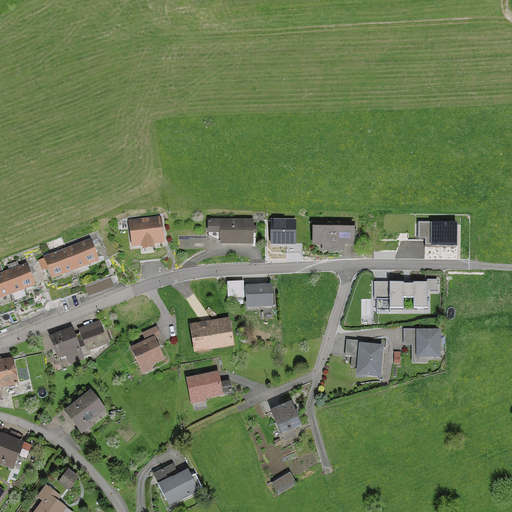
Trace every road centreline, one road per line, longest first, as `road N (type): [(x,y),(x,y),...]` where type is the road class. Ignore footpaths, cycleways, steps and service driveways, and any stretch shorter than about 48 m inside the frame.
road 1 (residential): [(348,265),(175,277),(0,345)]
road 2 (track): [(202,33),(511,17)]
